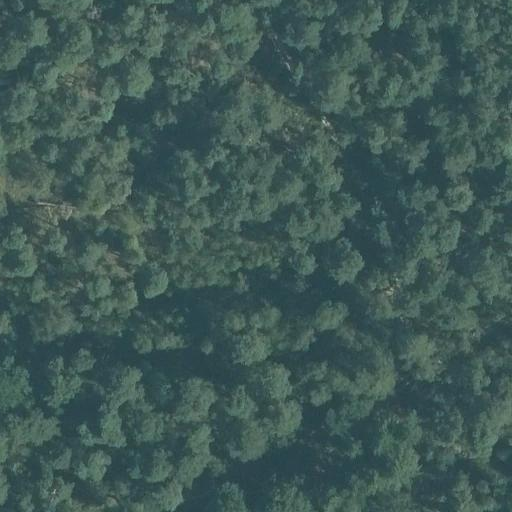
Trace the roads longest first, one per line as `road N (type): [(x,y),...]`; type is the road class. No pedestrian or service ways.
road 1 (track): [(398,383),(385,243),(354,175),(249,0)]
road 2 (track): [(398,383),(168,511)]
road 3 (track): [(511,312),(398,383)]
